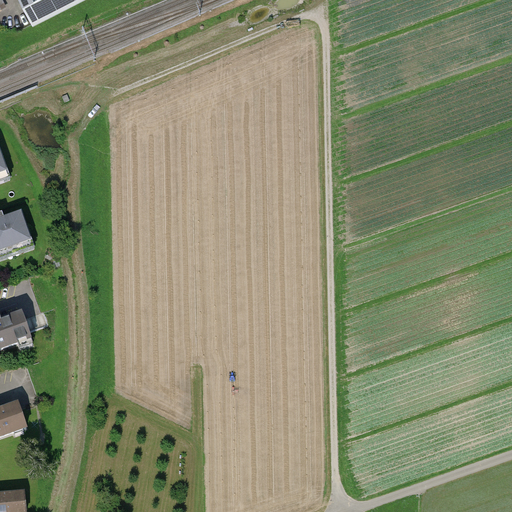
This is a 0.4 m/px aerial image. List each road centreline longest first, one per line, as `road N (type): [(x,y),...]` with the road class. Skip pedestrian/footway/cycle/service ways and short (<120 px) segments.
road 1 (track): [(340,511),(322,17),(301,14),(114,92)]
road 2 (unclassified): [(511,453),(342,511)]
